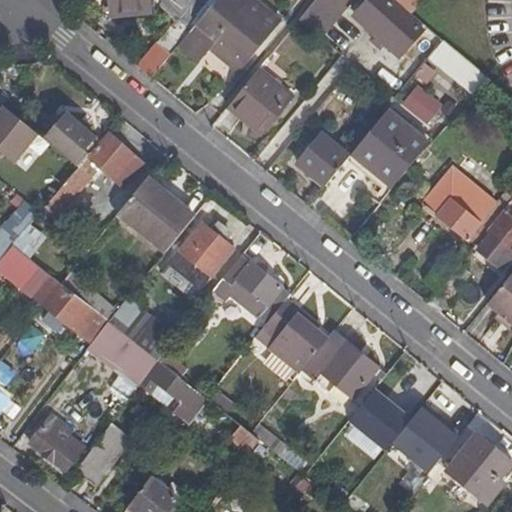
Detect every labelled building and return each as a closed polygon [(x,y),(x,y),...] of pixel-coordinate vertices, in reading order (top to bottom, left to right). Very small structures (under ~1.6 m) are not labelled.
[(109,0),(111,19),(152,14),(150,0),(109,0)] [(138,68),(150,78),(176,47),(184,36),(214,0),(176,0),(167,12),(176,20),(138,68)] [(279,23),(251,0),(214,0),(184,36),(205,53),(218,38),(224,43),(221,46),(244,65),(279,23)] [(333,0),(313,0),(297,19),(310,29),(333,0)] [(424,31),(390,0),(377,0),(360,19),(400,56),(424,31)] [(184,36),(176,47),(197,64),(205,53),(184,36)] [(473,91),(484,79),(442,41),(431,55),(473,91)] [(437,73),(425,63),(415,75),(427,85),(437,73)] [(249,121),(246,124),(259,134),(289,96),(256,69),(228,103),(249,121)] [(417,85),(405,102),(431,121),(443,105),(417,85)] [(228,103),(225,108),(246,124),(249,121),(228,103)] [(37,133),(5,107),(0,112),(0,152),(12,163),(37,133)] [(392,188),(430,143),(387,109),(350,154),(392,188)] [(44,139),(77,166),(84,157),(81,154),(94,139),(65,113),(44,139)] [(78,167),(44,208),(57,217),(78,193),(92,176),(98,181),(106,173),(114,181),(115,179),(126,187),(144,164),(108,134),(91,154),(91,153),(78,167)] [(323,187),(348,156),(321,134),(296,164),(323,187)] [(473,247),(487,230),(503,209),(497,203),(451,166),(420,204),(473,247)] [(119,214),(166,252),(195,218),(168,196),(164,201),(143,184),(119,214)] [(497,203),(503,209),(511,198),(511,194),(507,190),(497,203)] [(511,198),(503,209),(487,230),(491,233),(477,250),(501,269),(511,255),(511,198)] [(9,222),(0,231),(0,260),(12,245),(39,213),(30,206),(13,225),(9,222)] [(233,250),(202,224),(181,251),(211,277),(233,250)] [(260,315),(268,322),(289,295),(290,294),(242,257),(214,292),(226,301),(230,296),(258,318),(260,315)] [(454,270),(427,303),(439,313),(466,281),(454,270)] [(511,272),(489,300),(511,318),(511,272)] [(43,304),(93,342),(109,322),(61,284),(49,275),(35,293),(45,301),(43,304)] [(272,342),(304,370),(332,335),(313,321),(316,317),(289,295),(268,322),(280,331),(272,342)] [(93,342),(87,350),(97,358),(111,340),(111,336),(117,328),(109,322),(93,342)] [(132,327),(125,335),(158,360),(165,352),(154,343),(152,344),(132,327)] [(353,399),(378,367),(338,335),(313,366),(353,399)] [(207,399),(159,361),(147,377),(197,416),(209,401),(207,399)] [(92,387),(89,406),(106,408),(109,389),(92,387)] [(414,416),(377,387),(351,419),(387,448),(392,442),(414,416)] [(231,417),(238,408),(216,390),(208,399),(231,417)] [(414,416),(392,442),(430,473),(460,438),(422,406),(414,416)] [(70,437),(74,432),(53,415),(30,444),(65,472),(83,447),(70,437)] [(112,422),(75,470),(96,486),(132,438),(112,422)] [(231,440),(250,455),(260,441),(257,438),(252,434),(241,426),(231,440)] [(257,438),(260,441),(280,456),(288,447),(264,429),(257,438)] [(500,478),(511,462),(478,435),(448,471),(488,503),(505,482),(500,478)] [(151,478),(129,506),(136,511),(167,511),(178,498),(151,478)]
